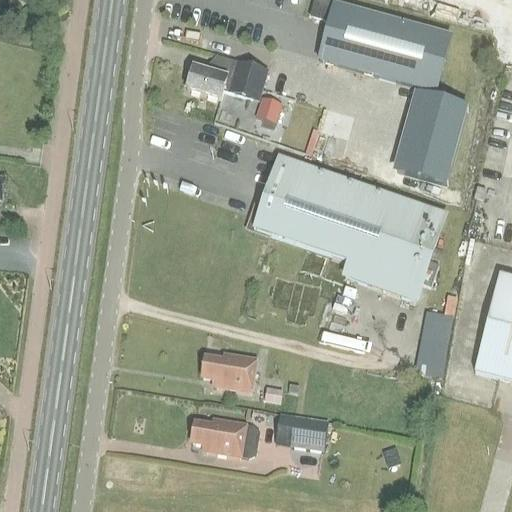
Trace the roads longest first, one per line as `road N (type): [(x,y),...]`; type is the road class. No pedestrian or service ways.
road 1 (primary): [(41,511),(112,0)]
road 2 (unclassified): [(10,511),(80,0)]
road 3 (unclassified): [(80,511),(144,0)]
road 4 (unknown): [(109,301),(422,382)]
road 5 (unknown): [(130,142),(254,199)]
road 6 (unknown): [(238,0),(267,35),(292,119)]
